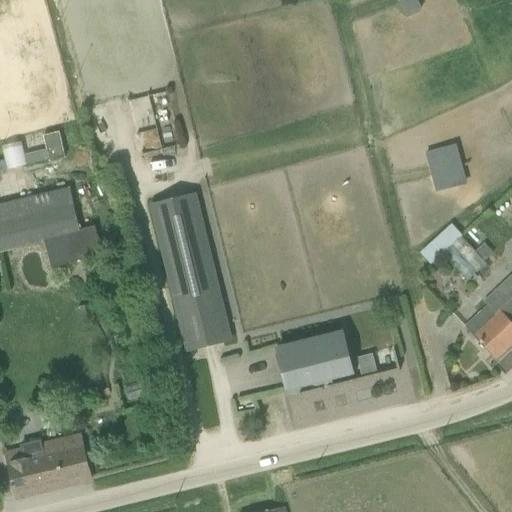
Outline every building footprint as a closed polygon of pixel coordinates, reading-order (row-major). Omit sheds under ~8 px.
[(130,150),(134,168),(168,160),(164,142),(130,150)] [(32,169),(17,170),(19,182),(33,181),(32,169)] [(97,231),(81,235),(71,190),(0,206),(0,253),(47,243),(53,268),(103,257),(97,231)] [(201,194),(153,206),(188,350),(236,338),(201,194)] [(419,261),(440,242),(450,253),(443,260),(457,275),(479,254),(443,216),(407,248),(419,261)] [(505,358),(511,350),(511,274),(467,321),(505,358)] [(293,391),(365,374),(353,326),(281,343),(293,391)] [(21,496),(96,479),(86,432),(10,448),(21,496)]
